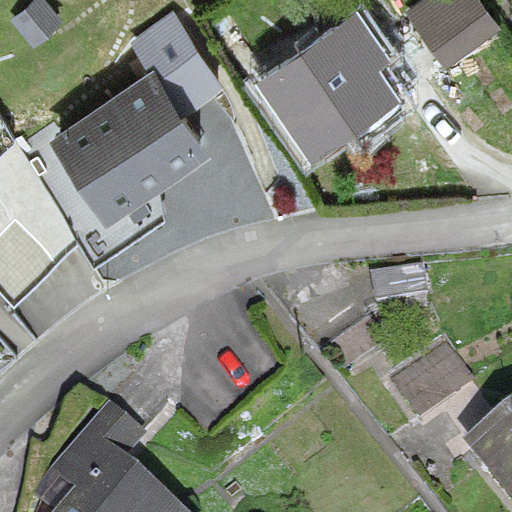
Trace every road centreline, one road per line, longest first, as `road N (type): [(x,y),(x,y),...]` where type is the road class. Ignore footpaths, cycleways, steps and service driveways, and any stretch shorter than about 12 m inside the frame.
road 1 (residential): [(0,419),(16,397),(202,260),(293,236),(511,217)]
road 2 (unknown): [(463,511),(302,303),(202,260)]
